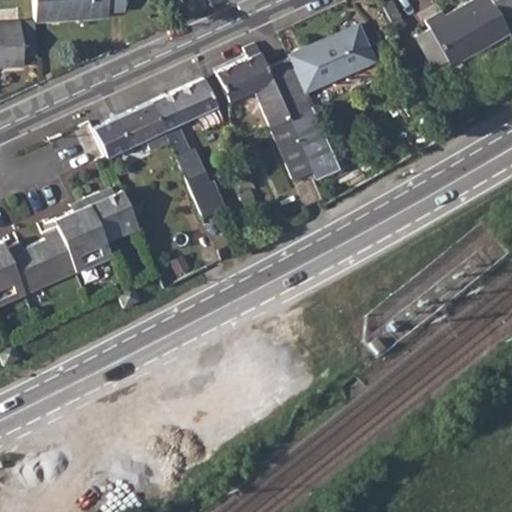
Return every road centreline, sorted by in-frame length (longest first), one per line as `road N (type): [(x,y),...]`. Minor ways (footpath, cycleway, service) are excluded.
road 1 (tertiary): [(0,430),(400,221),(511,151)]
road 2 (residential): [(0,128),(292,0)]
